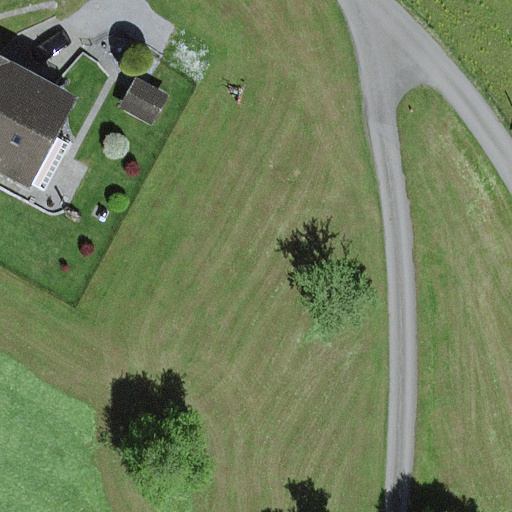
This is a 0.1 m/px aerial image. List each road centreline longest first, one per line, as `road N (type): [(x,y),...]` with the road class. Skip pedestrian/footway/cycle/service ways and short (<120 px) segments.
road 1 (track): [(376,6),(406,331),(394,511)]
road 2 (residential): [(511,166),(449,83),(368,0)]
